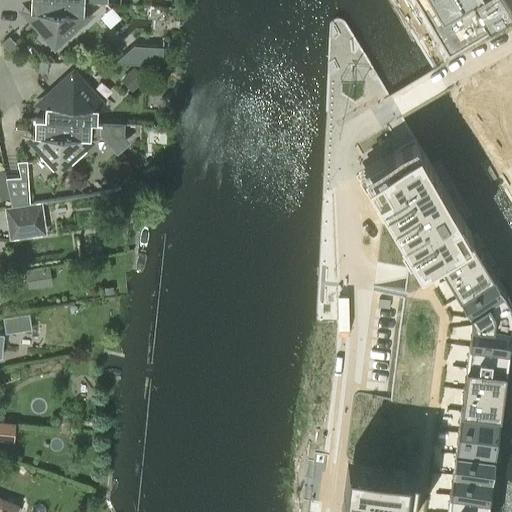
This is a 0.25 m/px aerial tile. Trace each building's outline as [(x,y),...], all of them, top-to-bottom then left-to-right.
[(58,45),(82,25),(83,2),(56,0),(31,0),(30,11),(32,11),(31,22),(52,45),(58,45)] [(418,0),(447,47),(498,17),(497,15),(509,8),(509,7),(504,0),(418,0)] [(300,91),(300,102),(301,126),(301,127),(301,128),(301,129),(302,129),(302,130),(302,131),(303,131),(303,132),(304,132),(304,133),(305,133),(306,133),(307,133),(307,134),(308,134),(309,134),(310,134),(311,134),(311,133),(312,133),(313,133),(314,132),(315,132),(315,131),(316,130),(316,129),(317,128),(317,127),(317,126),(317,125),(317,124),(320,103),(321,92),(321,82),(322,71),(322,60),(322,50),(322,48),(321,46),(321,44),(321,42),(320,40),(320,38),(319,36),(319,34),(318,32),(317,30),(317,28),(316,26),(315,25),(314,23),(313,24),(312,26),(310,28),(310,30),(309,31),(308,33),(307,35),(306,37),(306,39),(305,41),(304,43),(304,45),(304,47),(303,49),(302,59),(301,70),(300,81),(300,91)] [(132,49),(117,63),(146,64),(132,49)] [(479,102),(510,84),(498,63),(467,81),(479,102)] [(134,87),(145,77),(134,66),(123,76),(134,87)] [(46,106),(45,119),(97,120),(97,107),(96,107),(96,96),(98,95),(83,80),(82,81),(75,74),(69,73),(47,94),(47,105),(46,106)] [(511,106),(511,86),(510,84),(479,102),(490,119),(511,106)] [(511,131),(511,106),(490,119),(494,127),(501,138),(511,131)] [(123,120),(101,120),(97,120),(45,119),(35,118),(35,135),(36,135),(36,145),(57,167),(63,167),(70,160),(71,162),(86,147),(85,146),(100,132),(114,146),(125,135),(123,132),(123,120)] [(511,131),(501,138),(507,149),(511,157),(511,156),(511,131)] [(392,153),(362,171),(388,215),(418,267),(420,266),(436,256),(435,255),(470,235),(449,200),(414,140),(400,149),(392,153)] [(293,248),(293,265),(293,282),(293,283),(293,284),(293,285),(294,286),(294,287),(294,288),(295,289),(295,290),(296,290),(296,291),(297,291),(298,291),(298,292),(299,292),(300,292),(302,292),(303,292),(304,292),(305,292),(305,291),(306,291),(306,290),(307,290),(307,289),(308,289),(308,288),(308,287),(309,287),(309,286),(309,285),(309,284),(310,284),(310,283),(310,282),(312,266),(313,249),(313,246),(316,177),(316,175),(316,173),(316,171),(316,169),(316,166),(316,164),(315,163),(315,161),(314,159),(314,157),(313,155),(312,153),(312,151),(311,149),(310,147),(309,145),(308,144),(307,145),(306,147),(305,149),(304,151),(303,152),(302,154),(301,156),(300,158),(300,160),(299,162),(298,164),(298,166),(298,168),(297,170),(297,172),(297,174),(297,176),(293,245),(293,248)] [(20,177),(28,176),(27,160),(17,161),(20,177)] [(0,198),(8,197),(6,187),(0,188),(0,198)] [(44,235),(39,204),(3,210),(9,241),(44,235)] [(470,235),(435,255),(436,256),(446,274),(481,253),(470,235)] [(481,253),(446,274),(457,292),(492,272),(481,253)] [(25,271),(28,289),(52,284),(49,266),(25,271)] [(492,272),(457,292),(468,311),(502,290),(492,272)] [(502,290),(468,311),(470,315),(470,321),(509,326),(510,317),(511,316),(511,315),(511,314),(511,313),(511,312),(511,311),(511,310),(511,309),(510,308),(510,307),(510,306),(510,305),(509,304),(509,303),(509,302),(508,301),(508,300),(507,299),(507,298),(506,297),(503,291),(502,290)] [(4,317),(7,332),(32,328),(30,313),(4,317)] [(470,321),(467,342),(507,347),(509,326),(470,321)] [(467,342),(464,363),(504,369),(507,347),(467,342)] [(464,363),(461,385),(501,390),(504,369),(464,363)] [(461,385),(458,406),(498,411),(501,390),(461,385)] [(458,406),(456,428),(495,433),(498,411),(458,406)] [(456,428),(453,449),(493,454),(495,433),(456,428)] [(453,449),(450,470),(490,476),(493,454),(453,449)] [(345,511),(399,511),(402,498),(406,464),(353,457),(353,458),(352,460),(345,511)] [(450,470),(447,492),(487,497),(490,476),(450,470)] [(447,492),(444,511),(484,511),(487,497),(447,492)] [(0,496),(0,511),(16,511),(19,504),(0,496)]
